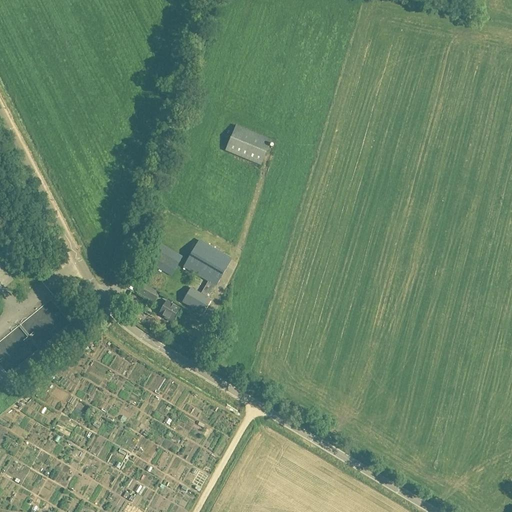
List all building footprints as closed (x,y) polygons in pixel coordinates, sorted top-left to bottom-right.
[(261,165),(271,141),(236,126),(225,150),(261,165)] [(174,222),(180,213),(176,210),(170,219),(174,222)] [(208,281),(201,294),(191,288),(183,303),(204,315),(212,300),(209,299),(232,259),(199,240),(184,267),(208,281)] [(196,288),(202,280),(193,274),(188,281),(196,288)] [(143,283),(138,291),(137,293),(155,303),(160,293),(143,283)] [(179,308),(167,301),(159,314),(171,321),(179,308)] [(17,387),(10,379),(2,386),(9,394),(17,387)]
